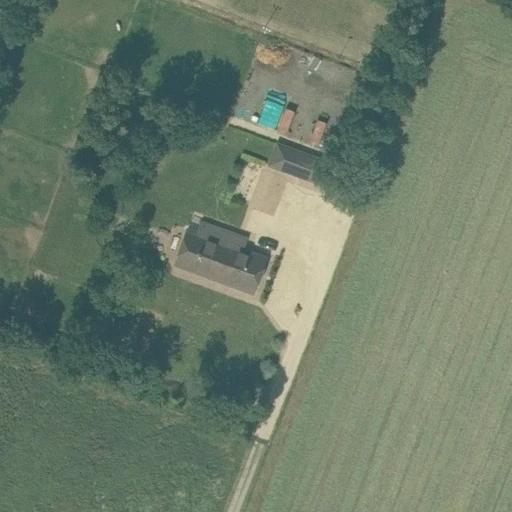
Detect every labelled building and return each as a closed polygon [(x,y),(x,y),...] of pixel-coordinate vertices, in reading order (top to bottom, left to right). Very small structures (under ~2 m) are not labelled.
[(254,121),(275,128),(285,101),(264,93),(254,121)] [(286,133),(295,111),(287,107),(277,130),(286,133)] [(318,119),(308,143),(317,147),(327,123),(318,119)] [(332,164),(298,151),(276,143),(269,164),(324,184),(332,164)] [(189,228),(176,263),(253,291),(265,258),(243,250),(248,236),(202,218),(197,231),(189,228)]
